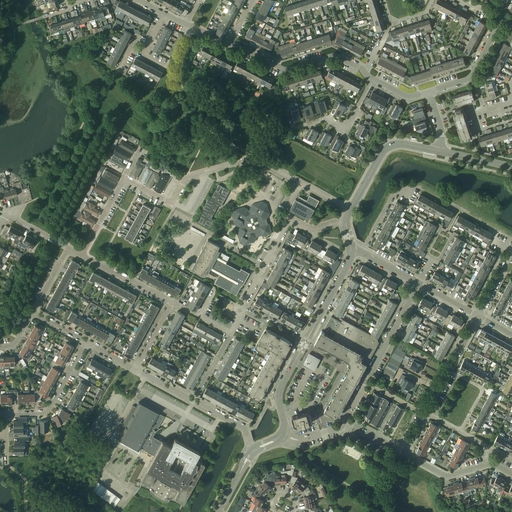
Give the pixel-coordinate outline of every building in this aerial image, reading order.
[(59,5),(57,0),(49,2),(51,7),(49,8),(49,11),(49,12),(58,10),(57,6),(59,5)] [(116,0),(112,7),(116,9),(114,11),(119,14),(121,10),(125,3),(120,1),(119,2),(116,0)] [(169,0),(166,6),(171,8),(175,1),(175,0),(169,0)] [(343,0),(337,0),(338,3),(339,6),(340,9),(345,8),(344,4),(344,1),(343,0)] [(439,9),(443,2),(438,0),(437,0),(434,7),(439,9)] [(180,3),(175,1),(171,8),(176,11),(180,3)] [(227,4),(226,6),(237,12),(239,7),(239,6),(234,4),(232,2),(229,1),(228,4),(227,4)] [(264,1),(261,6),(269,10),(271,11),(274,6),(271,5),(264,1)] [(439,9),(444,12),(448,5),(443,2),(439,9)] [(121,10),(125,13),(129,6),(125,3),(121,10)] [(185,6),(180,3),(176,11),(181,13),(185,6)] [(186,3),(185,6),(181,13),(186,16),(191,6),(186,3)] [(108,5),(102,7),(105,15),(106,18),(111,17),(110,13),(111,13),(110,8),(109,8),(108,5)] [(287,15),(293,13),(291,5),(285,7),(287,15)] [(444,12),(449,15),(453,7),(448,5),(444,12)] [(134,8),(129,6),(125,13),(130,15),(134,8)] [(225,8),(224,11),(227,13),(234,17),(237,12),(226,6),(225,8)] [(266,15),(269,10),(261,6),(259,11),(266,15)] [(458,10),(453,7),(449,15),(454,17),(458,10)] [(134,18),(138,11),(134,8),(130,15),(129,17),(133,20),(134,18)] [(95,21),(95,20),(92,10),(87,12),(90,20),(90,22),(95,21)] [(454,17),(459,20),(463,13),(458,10),(454,17)] [(138,22),(139,20),(143,13),(138,11),(134,18),(133,20),(138,22)] [(266,15),(259,11),(256,16),(267,22),(269,17),(266,15)] [(147,15),(143,13),(139,20),(144,22),(147,15)] [(222,14),(221,16),(231,22),(234,17),(227,13),(225,16),(222,14)] [(463,13),(459,20),(464,23),(468,15),(463,13)] [(82,15),(77,17),(80,25),(85,23),(85,22),(84,22),(82,15)] [(152,18),(147,15),(144,22),(148,25),(152,18)] [(231,22),(221,16),(220,18),(223,20),(221,23),(229,27),(231,22)] [(70,31),(69,28),(67,20),(62,21),(64,30),(65,32),(70,31)] [(429,20),(423,21),(426,29),(427,32),(432,31),(431,28),(432,27),(429,20)] [(213,25),(216,26),(226,32),(229,27),(221,23),(218,21),(217,24),(214,23),(213,25)] [(423,21),(418,23),(420,31),(421,31),(422,34),(426,32),(426,29),(423,21)] [(477,26),(484,30),(487,25),(479,21),(477,26)] [(56,23),(51,25),(49,26),(51,33),(54,32),(54,33),(59,31),(56,23)] [(383,23),(375,25),(377,31),(381,30),(382,31),(385,30),(385,28),(383,23)] [(415,33),(420,31),(418,23),(412,25),(415,33)] [(412,25),(407,27),(410,34),(411,38),(416,37),(415,33),(412,25)] [(226,32),(216,26),(215,28),(217,30),(216,33),(223,37),(226,32)] [(481,35),(484,30),(477,26),(474,31),(481,35)] [(165,27),(162,31),(169,35),(172,30),(165,27)] [(245,37),(250,40),(255,30),(250,28),(245,37)] [(124,30),(122,34),(129,38),(132,34),(124,30)] [(250,40),(255,43),(260,33),(255,30),(250,40)] [(339,30),(333,40),(336,41),(334,43),(340,46),(345,36),(346,33),(339,30)] [(388,37),(387,39),(387,40),(393,38),(393,40),(394,42),(399,40),(399,38),(396,30),(390,32),(388,32),(389,35),(388,37)] [(162,31),(160,36),(167,40),(169,35),(162,31)] [(471,36),(479,40),(481,35),(474,31),(471,36)] [(255,43),(260,46),(265,36),(260,33),(255,43)] [(127,43),(129,38),(122,34),(120,39),(127,43)] [(329,34),(323,36),(326,43),(332,42),(329,34)] [(160,36),(158,40),(165,44),(167,40),(160,36)] [(265,48),(270,38),(265,36),(260,46),(265,48)] [(345,36),(340,46),(345,48),(350,39),(345,36)] [(471,36),(469,41),(476,45),(479,40),(471,36)] [(278,43),(270,38),(265,48),(271,51),(273,47),(275,48),(278,43)] [(124,47),(127,43),(120,39),(117,44),(124,47)] [(350,51),(355,41),(350,39),(345,48),(350,51)] [(158,40),(155,45),(162,49),(165,44),(158,40)] [(293,54),(299,52),(296,44),(295,41),(290,43),(293,54)] [(360,44),(355,41),(350,51),(355,54),(360,44)] [(473,50),(476,45),(469,41),(466,46),(473,50)] [(506,44),(507,44),(504,42),(502,48),(509,52),(511,53),(511,51),(511,46),(511,47),(511,46),(506,44)] [(275,48),(272,55),(278,59),(282,57),(288,55),(284,45),(279,46),(279,43),(278,43),(275,48)] [(290,43),(284,45),(288,55),(293,54),(290,43)] [(122,52),(124,47),(117,44),(115,48),(122,52)] [(365,47),(360,44),(355,54),(360,57),(365,47)] [(162,49),(155,45),(153,50),(160,53),(162,49)] [(204,59),(209,49),(204,46),(200,53),(203,55),(202,58),(204,59)] [(473,50),(466,46),(463,52),(465,53),(464,55),(467,57),(468,54),(471,55),(473,50)] [(120,57),(122,52),(115,48),(112,53),(120,57)] [(502,48),(499,53),(506,57),(509,52),(502,48)] [(209,49),(204,59),(206,60),(207,57),(210,59),(214,51),(209,49)] [(212,63),(214,64),(219,54),(214,51),(210,59),(213,60),(212,63)] [(117,61),(120,57),(112,53),(110,57),(117,61)] [(499,53),(496,58),(504,62),(506,57),(499,53)] [(219,54),(214,64),(216,65),(217,62),(220,64),(224,57),(219,54)] [(381,68),(387,58),(381,55),(376,65),(381,68)] [(457,59),(460,67),(465,65),(464,60),(465,59),(467,57),(464,55),(463,57),(457,59)] [(115,66),(117,61),(110,57),(108,62),(115,66)] [(222,68),(224,69),(229,59),(224,57),(220,64),(223,65),(222,68)] [(132,65),(131,68),(135,70),(136,68),(140,61),(136,58),(132,65)] [(381,68),(387,70),(392,60),(387,58),(381,68)] [(496,58),(494,63),(501,67),(504,62),(496,58)] [(234,62),(229,59),(224,69),(226,70),(227,68),(231,69),(234,62)] [(397,63),(392,60),(387,70),(392,73),(397,63)] [(140,61),(136,68),(141,70),(145,63),(140,61)] [(240,71),(243,64),(238,61),(234,69),(238,70),(236,73),(238,74),(240,71)] [(149,65),(145,63),(141,70),(146,73),(149,65)] [(402,66),(397,63),(392,73),(397,76),(402,66)] [(498,72),(501,67),(494,63),(491,68),(498,72)] [(240,71),(238,74),(240,75),(242,72),(245,74),(248,67),(243,64),(240,71)] [(154,68),(149,65),(146,73),(150,75),(154,68)] [(407,76),(404,74),(407,68),(402,66),(397,76),(402,78),(403,77),(405,78),(407,76)] [(438,73),(435,66),(430,67),(431,70),(432,75),(433,75),(438,73)] [(248,67),(245,74),(248,76),(246,78),(248,79),(253,69),(248,67)] [(155,77),(159,70),(154,68),(150,75),(149,77),(154,80),(155,77)] [(331,68),(329,71),(327,76),(332,78),(336,71),(331,68)] [(492,79),(493,76),(496,77),(498,72),(491,68),(488,73),(487,76),(489,78),(489,77),(492,79)] [(253,69),(248,79),(250,80),(252,78),(255,79),(259,72),(253,69)] [(163,73),(159,70),(155,77),(159,80),(163,73)] [(321,70),(315,72),(318,83),(320,82),(319,79),(323,78),(321,70)] [(425,71),(428,79),(433,77),(433,75),(432,75),(431,70),(425,71)] [(332,78),(331,81),(334,83),(336,84),(341,74),(336,71),(332,78)] [(425,71),(420,73),(422,81),(428,79),(425,71)] [(264,75),(259,72),(255,79),(258,81),(256,84),(258,85),(264,75)] [(315,72),(309,74),(312,82),(315,81),(316,84),(318,83),(315,72)] [(309,74),(304,75),(307,86),(313,85),(312,82),(309,74)] [(341,86),(342,84),(346,76),(341,74),(336,84),(341,86)] [(269,77),(264,75),(258,85),(260,86),(262,83),(265,85),(269,77)] [(304,75),(298,77),(301,85),(304,84),(305,87),(307,86),(304,75)] [(417,83),(414,75),(409,76),(407,76),(405,78),(408,80),(409,79),(411,84),(417,83)] [(351,79),(346,76),(342,84),(345,85),(344,88),(346,89),(351,79)] [(488,81),(483,83),(485,89),(493,86),(496,85),(494,80),(496,77),(493,76),(492,79),(489,77),(489,78),(488,80),(488,81)] [(274,80),(269,77),(265,85),(270,87),(272,88),(274,85),(272,84),(274,80)] [(288,81),(290,88),(293,87),(294,90),(296,90),(293,79),(288,81)] [(356,82),(351,79),(346,89),(348,90),(349,87),(352,89),(356,82)] [(290,88),(288,81),(282,82),(283,86),(281,87),(282,90),(284,90),(290,88)] [(361,84),(356,82),(352,89),(358,92),(358,91),(361,93),(364,87),(361,85),(361,84)] [(471,90),(457,95),(452,96),(455,106),(474,100),(471,90)] [(373,104),(378,95),(373,92),(369,98),(367,97),(364,103),(366,104),(368,101),(373,104)] [(494,92),(487,94),(488,100),(496,97),(494,92)] [(378,95),(373,104),(377,107),(382,97),(378,95)] [(381,112),(384,114),(387,108),(384,106),(387,100),(382,97),(377,107),(382,109),(381,112)] [(318,101),(314,102),(317,111),(320,110),(321,112),(328,110),(324,100),(318,102),(318,101)] [(337,100),(333,108),(336,110),(334,112),(341,116),(346,106),(340,103),(340,102),(337,100)] [(304,105),(300,106),(303,115),(306,114),(307,117),(314,115),(311,105),(304,107),(304,105)] [(392,106),(388,114),(391,115),(392,114),(398,117),(403,108),(396,105),(395,107),(392,106)] [(471,138),(464,115),(461,107),(452,110),(453,111),(455,110),(456,112),(453,113),(461,141),(471,138)] [(412,121),(421,119),(420,116),(425,114),(423,108),(412,111),(414,117),(411,118),(412,121)] [(291,109),(288,110),(290,119),(293,118),(294,121),(301,119),(298,109),(291,111),(291,109)] [(426,128),(427,127),(425,121),(422,122),(421,119),(412,121),(413,125),(415,124),(417,131),(417,130),(418,132),(426,134),(427,134),(427,133),(426,128)] [(359,137),(360,136),(361,136),(361,135),(367,139),(368,135),(366,134),(368,129),(375,133),(377,128),(373,126),(373,127),(370,125),(371,123),(366,120),(363,124),(360,122),(357,126),(359,127),(355,135),(359,137)] [(308,130),(304,138),(307,139),(308,138),(314,141),(319,132),(312,129),(311,131),(308,130)] [(321,133),(317,141),(320,143),(321,142),(327,145),(332,136),(326,132),(324,135),(321,133)] [(487,144),(484,136),(479,138),(481,146),(487,144)] [(333,139),(329,147),(332,149),(333,148),(339,151),(343,142),(337,138),(336,141),(333,139)] [(121,140),(118,145),(133,153),(135,148),(121,140)] [(365,147),(358,143),(356,147),(356,146),(355,148),(349,146),(345,154),(351,157),(352,155),(356,157),(361,149),(364,151),(365,147)] [(115,148),(113,152),(127,159),(129,155),(115,148)] [(107,154),(105,158),(108,160),(110,155),(112,156),(113,153),(109,151),(107,154)] [(113,155),(110,160),(113,162),(124,168),(126,165),(121,162),(122,160),(113,155)] [(108,162),(105,166),(115,171),(117,167),(108,162)] [(135,180),(142,168),(134,164),(128,176),(135,180)] [(156,167),(154,170),(159,173),(160,170),(163,171),(165,169),(157,164),(156,167)] [(153,172),(146,168),(138,181),(145,185),(153,172)] [(108,171),(104,177),(115,183),(119,177),(108,171)] [(153,174),(147,187),(152,189),(159,177),(153,174)] [(160,193),(168,178),(161,175),(153,190),(160,193)] [(100,176),(97,183),(111,191),(115,184),(100,176)] [(170,178),(161,194),(169,198),(178,183),(170,178)] [(9,188),(12,197),(17,195),(16,190),(22,189),(20,181),(14,183),(14,186),(9,188)] [(96,185),(94,189),(108,196),(110,192),(96,185)] [(218,205),(221,207),(230,190),(219,185),(210,201),(207,199),(196,221),(210,228),(214,220),(211,219),(218,205)] [(0,189),(1,194),(4,193),(6,199),(12,197),(9,188),(3,189),(2,187),(0,187),(0,189)] [(85,198),(81,205),(84,207),(89,196),(86,194),(85,198)] [(420,207),(421,205),(425,197),(420,194),(418,199),(416,198),(413,204),(419,207),(420,207)] [(290,210),(305,218),(308,220),(319,201),(309,195),(306,200),(299,196),(297,200),(296,199),(290,210)] [(424,209),(430,200),(425,197),(421,205),(420,207),(424,209)] [(429,212),(434,202),(430,200),(424,209),(429,212)] [(233,210),(231,214),(235,224),(238,227),(240,226),(241,228),(239,228),(237,232),(240,243),(244,245),(254,242),(257,238),(256,236),(262,234),(262,236),(271,234),(271,233),(272,232),(269,224),(267,224),(265,219),(267,218),(270,214),(266,203),(263,201),(252,204),(250,208),(250,210),(249,211),(248,209),(244,207),(233,210)] [(84,208),(98,216),(101,211),(94,207),(95,205),(89,202),(88,204),(86,203),(84,208)] [(397,202),(394,206),(402,211),(404,206),(397,202)] [(434,214),(435,212),(439,205),(434,202),(429,212),(434,214)] [(140,209),(148,213),(151,208),(143,204),(142,207),(138,205),(136,207),(140,209)] [(444,207),(439,205),(435,212),(440,215),(444,207)] [(394,206),(392,211),(399,215),(402,211),(394,206)] [(156,217),(161,209),(157,207),(152,215),(156,217)] [(440,215),(444,217),(449,210),(444,207),(440,215)] [(146,218),(148,213),(140,209),(139,212),(135,209),(134,212),(138,214),(146,218)] [(449,210),(444,217),(449,220),(454,213),(449,210)] [(389,216),(397,220),(399,221),(402,217),(399,215),(392,211),(389,216)] [(82,213),(80,215),(78,218),(93,226),(96,220),(88,216),(90,214),(86,212),(84,214),(82,213)] [(143,223),(146,218),(138,214),(136,216),(132,214),(131,216),(135,219),(135,218),(143,223)] [(458,228),(460,226),(464,218),(459,215),(453,225),(458,228)] [(389,216),(386,221),(394,225),(397,220),(389,216)] [(140,228),(143,223),(135,218),(135,219),(134,221),(130,219),(129,221),(133,224),(133,223),(140,228)] [(460,226),(464,228),(468,221),(464,218),(460,226)] [(386,221),(384,226),(394,231),(397,226),(394,225),(386,221)] [(426,221),(424,226),(434,231),(436,226),(426,221)] [(469,231),(473,223),(468,221),(464,228),(469,231)] [(138,232),(140,228),(133,223),(133,224),(131,226),(127,224),(126,226),(130,228),(138,232)] [(473,233),(474,233),(478,226),(473,223),(469,231),(469,233),(471,234),(472,233),(473,233)] [(11,237),(16,228),(10,226),(7,231),(4,229),(0,234),(7,238),(8,235),(11,237)] [(394,231),(384,226),(381,230),(391,236),(394,231)] [(421,230),(431,236),(434,231),(424,226),(421,230)] [(479,236),(483,229),(478,226),(474,233),(473,236),(477,238),(479,236)] [(204,236),(205,234),(192,227),(191,229),(204,236)] [(16,228),(11,237),(15,239),(13,242),(17,244),(21,238),(18,237),(21,231),(16,228)] [(135,237),(138,232),(130,228),(129,231),(125,229),(123,231),(127,233),(135,237)] [(479,236),(483,239),(487,231),(483,229),(479,236)] [(381,230),(379,235),(389,241),(391,236),(381,230)] [(418,235),(419,235),(429,241),(431,236),(421,230),(418,235)] [(487,231),(483,239),(482,241),(489,245),(492,239),(490,238),(492,234),(487,231)] [(296,245),(297,243),(302,235),(297,232),(294,237),(289,234),(285,241),(291,244),(291,243),(296,245)] [(122,233),(121,236),(126,238),(130,241),(129,242),(134,245),(135,243),(138,238),(135,237),(127,233),(126,235),(122,233)] [(26,234),(23,240),(21,238),(17,244),(25,248),(27,245),(31,237),(26,234)] [(233,243),(234,240),(224,235),(222,237),(233,243)] [(302,235),(297,243),(302,245),(307,238),(302,235)] [(389,241),(379,235),(376,240),(383,244),(386,245),(389,241)] [(416,240),(418,241),(426,245),(429,241),(419,235),(416,240)] [(37,240),(31,237),(27,245),(32,248),(31,251),(33,252),(36,247),(34,245),(37,240)] [(461,246),(464,241),(457,237),(454,242),(461,246)] [(249,273),(241,269),(242,268),(240,271),(226,264),(229,257),(218,250),(220,246),(208,240),(192,269),(201,275),(203,271),(216,277),(216,276),(218,277),(214,284),(215,284),(215,283),(229,290),(229,292),(229,291),(236,294),(236,296),(241,286),(242,286),(250,272),(249,273)] [(313,251),(317,243),(312,240),(308,248),(313,251)] [(381,249),(383,244),(376,240),(373,245),(374,245),(372,247),(376,250),(378,247),(381,249)] [(418,241),(416,246),(423,250),(426,245),(418,241)] [(464,248),(461,246),(454,242),(451,247),(459,251),(461,252),(464,248)] [(322,246),(317,243),(313,251),(318,254),(322,246)] [(0,253),(2,255),(1,258),(6,261),(8,258),(10,253),(0,246),(0,253)] [(456,256),(459,251),(451,247),(449,252),(456,256)] [(285,248),(282,253),(290,258),(293,259),(294,259),(296,256),(296,255),(295,254),(285,248)] [(328,259),(332,252),(327,249),(323,257),(328,259)] [(495,255),(496,252),(490,249),(488,252),(486,251),(484,256),(486,257),(493,261),(496,256),(495,255)] [(396,254),(395,256),(397,258),(396,260),(401,263),(405,255),(406,253),(401,250),(398,256),(396,254)] [(337,254),(332,252),(328,259),(333,262),(330,266),(331,269),(335,271),(340,262),(337,260),(338,257),(336,256),(337,254)] [(449,252),(446,256),(454,260),(456,262),(459,257),(456,256),(449,252)] [(287,262),(290,258),(282,253),(279,258),(287,262)] [(409,258),(405,255),(401,263),(405,265),(409,258)] [(446,256),(443,261),(451,265),(454,260),(446,256)] [(493,261),(486,257),(483,262),(491,266),(493,261)] [(290,263),(287,262),(279,258),(277,263),(285,267),(287,268),(290,263)] [(405,265),(410,268),(414,260),(409,258),(405,265)] [(72,259),(69,264),(77,269),(79,264),(72,259)] [(419,269),(420,268),(417,266),(419,263),(414,260),(410,268),(415,271),(416,268),(419,269)] [(483,262),(481,266),(488,270),(491,266),(483,262)] [(285,267),(277,263),(274,267),(282,272),(285,267)] [(66,269),(74,273),(77,269),(69,264),(66,269)] [(358,273),(363,276),(368,268),(363,265),(361,268),(357,266),(354,272),(355,272),(354,274),(357,276),(358,273)] [(481,266),(478,271),(486,275),(488,270),(481,266)] [(280,276),(282,272),(274,267),(272,272),(280,276)] [(144,278),(148,270),(143,268),(139,275),(144,278)] [(372,270),(368,268),(363,276),(368,278),(372,270)] [(66,269),(64,274),(72,278),(74,273),(66,269)] [(322,269),(320,274),(328,278),(330,273),(322,269)] [(144,278),(148,281),(153,273),(148,270),(144,278)] [(154,270),(153,273),(148,281),(153,283),(157,276),(159,273),(154,270)] [(368,278),(373,281),(377,273),(372,270),(368,278)] [(478,271),(476,276),(483,280),(486,275),(478,271)] [(89,279),(94,282),(98,274),(93,272),(89,279)] [(280,276),(272,272),(269,277),(277,281),(280,276)] [(433,275),(432,274),(431,274),(430,276),(432,277),(431,279),(436,282),(440,274),(435,272),(433,275)] [(376,286),(379,288),(382,281),(380,280),(382,275),(377,273),(373,281),(372,282),(377,285),(376,286)] [(61,279),(69,283),(72,278),(64,274),(61,279)] [(103,277),(98,274),(94,282),(98,285),(103,277)] [(320,274),(317,278),(325,283),(328,278),(320,274)] [(445,277),(440,274),(436,282),(440,284),(445,277)] [(162,278),(157,276),(153,283),(158,286),(162,278)] [(476,276),(473,281),(481,285),(483,280),(476,276)] [(107,279),(103,277),(98,285),(103,287),(107,279)] [(269,277),(266,282),(274,286),(277,281),(269,277)] [(449,280),(445,277),(440,284),(445,287),(449,280)] [(158,286),(163,289),(167,281),(162,278),(158,286)] [(317,278),(314,283),(322,288),(325,283),(317,278)] [(382,281),(379,288),(382,289),(383,286),(388,289),(392,281),(387,278),(385,283),(382,281)] [(61,279),(59,283),(66,288),(69,283),(61,279)] [(103,287),(108,290),(112,282),(107,279),(103,287)] [(361,286),(362,284),(352,279),(349,284),(356,288),(358,285),(361,286)] [(451,287),(453,285),(454,282),(449,280),(445,287),(450,290),(451,287)] [(163,289),(168,291),(172,284),(167,281),(163,289)] [(196,286),(199,288),(207,292),(209,287),(199,281),(196,286)] [(322,288),(314,283),(310,281),(308,286),(309,286),(312,288),(320,292),(322,288)] [(397,284),(392,281),(388,289),(393,292),(397,284)] [(473,281),(471,286),(478,290),(481,285),(473,281)] [(117,285),(112,282),(108,290),(113,292),(117,285)] [(56,288),(64,292),(66,288),(59,283),(56,288)] [(168,291),(172,294),(176,286),(172,284),(168,291)] [(355,291),(356,288),(349,284),(346,289),(356,294),(357,293),(355,291)] [(465,289),(468,290),(476,294),(478,290),(471,286),(468,284),(465,289)] [(113,292),(118,295),(122,287),(117,285),(113,292)] [(176,286),(172,294),(177,297),(181,289),(176,286)] [(126,290),(122,287),(118,295),(122,298),(126,290)] [(56,288),(53,293),(61,297),(64,292),(56,288)] [(199,288),(196,292),(204,297),(207,292),(199,288)] [(312,288),(309,293),(317,297),(320,292),(312,288)] [(346,289),(344,293),(351,297),(353,294),(356,296),(358,297),(359,296),(356,294),(346,289)] [(511,292),(505,289),(503,293),(511,298),(511,292)] [(131,293),(126,290),(122,298),(127,300),(131,293)] [(473,299),(476,294),(468,290),(465,296),(467,298),(465,301),(468,303),(471,298),(473,299)] [(202,301),(204,297),(196,292),(193,291),(191,296),(194,297),(202,301)] [(51,298),(59,302),(61,297),(53,293),(51,298)] [(136,295),(131,293),(127,300),(132,303),(136,295)] [(317,297),(309,293),(307,297),(315,302),(317,297)] [(349,301),(351,297),(344,293),(341,298),(351,304),(352,302),(349,301)] [(511,298),(503,293),(501,298),(511,304),(511,302),(511,301),(511,298)] [(301,301),(304,302),(312,307),(315,302),(307,297),(304,296),(301,301)] [(194,297),(191,302),(199,306),(202,301),(194,297)] [(254,305),(259,308),(263,300),(258,297),(254,305)] [(51,298),(48,302),(56,307),(59,302),(51,298)] [(350,305),(351,304),(341,298),(339,303),(346,307),(348,304),(350,305)] [(418,306),(423,308),(428,300),(423,298),(420,303),(418,305),(418,306)] [(511,304),(501,298),(498,302),(506,307),(507,304),(510,305),(511,304)] [(394,309),(397,304),(389,299),(387,304),(394,309)] [(196,311),(199,306),(191,302),(189,300),(186,305),(196,311)] [(268,302),(263,300),(259,308),(263,310),(268,302)] [(433,303),(428,300),(423,308),(422,311),(427,314),(428,312),(433,303)] [(56,307),(48,302),(45,307),(53,312),(56,307)] [(272,305),(268,302),(263,310),(268,313),(272,305)] [(498,302),(496,307),(506,312),(507,311),(504,309),(506,307),(498,302)] [(148,308),(156,312),(159,307),(151,303),(148,308)] [(346,307),(339,303),(336,308),(346,313),(347,311),(344,310),(346,307)] [(391,313),(394,309),(387,304),(384,309),(391,313)] [(273,316),(277,308),(272,305),(268,313),(273,316)] [(434,314),(439,317),(443,309),(438,306),(434,314)] [(505,314),(506,312),(496,307),(493,311),(501,316),(502,313),(505,314)] [(148,308),(146,313),(154,317),(156,312),(148,308)] [(282,310),(277,308),(273,316),(278,318),(282,310)] [(336,308),(333,313),(341,317),(343,313),(345,315),(346,313),(336,308)] [(384,309),(381,314),(389,318),(391,313),(384,309)] [(442,322),(445,324),(448,317),(445,316),(448,311),(443,309),(439,317),(443,319),(442,322)] [(67,319),(72,321),(77,314),(72,311),(67,319)] [(177,311),(175,316),(185,321),(186,320),(183,318),(185,315),(177,311)] [(285,322),(289,314),(290,312),(288,311),(287,313),(284,311),(280,319),(285,322)] [(290,312),(289,314),(285,322),(289,325),(294,317),(291,315),(292,313),(290,312)] [(146,313),(143,317),(151,322),(154,317),(146,313)] [(415,313),(412,318),(419,322),(422,317),(415,313)] [(72,321),(77,324),(81,316),(77,314),(72,321)] [(295,314),(294,317),(289,325),(294,327),(299,319),(300,317),(295,314)] [(386,323),(389,318),(381,314),(379,319),(386,323)] [(451,319),(448,317),(445,324),(447,325),(449,322),(454,325),(458,317),(453,314),(451,319)] [(77,324),(82,326),(86,319),(81,316),(77,324)] [(184,323),(185,321),(175,316),(172,321),(180,325),(181,322),(184,323)] [(328,418),(332,416),(340,414),(359,379),(379,342),(378,342),(378,339),(378,338),(340,317),(339,320),(331,316),(323,331),(322,330),(314,344),(318,346),(319,344),(351,362),(351,365),(349,369),(350,370),(348,373),(347,375),(346,375),(328,407),(326,406),(324,410),(326,411),(325,414),(324,414),(324,416),(325,417),(326,418),(328,418)] [(143,317),(141,322),(148,326),(151,322),(143,317)] [(456,332),(459,333),(463,326),(461,324),(463,320),(458,317),(454,325),(458,327),(456,332)] [(417,327),(419,322),(412,318),(409,323),(417,327)] [(91,321),(86,319),(82,326),(86,329),(91,321)] [(301,330),(302,330),(306,323),(299,319),(294,327),(300,331),(301,330)] [(379,319),(376,323),(384,327),(386,323),(379,319)] [(96,324),(91,321),(86,329),(91,332),(96,324)] [(170,325),(180,331),(181,329),(178,328),(180,325),(172,321),(170,325)] [(141,322),(138,327),(146,331),(148,326),(141,322)] [(198,334),(203,325),(198,322),(193,332),(198,334)] [(381,332),(384,327),(376,323),(374,328),(381,332)] [(409,323),(407,328),(414,332),(417,327),(409,323)] [(35,325),(32,330),(40,334),(42,335),(46,328),(40,324),(38,327),(35,325)] [(91,332),(96,334),(100,327),(96,324),(91,332)] [(170,325),(167,330),(174,334),(176,331),(181,334),(182,332),(180,331),(170,325)] [(198,334),(202,337),(208,327),(203,325),(198,334)] [(96,334),(101,337),(105,329),(100,327),(96,334)] [(138,327),(135,332),(143,336),(146,331),(138,327)] [(212,330),(208,327),(202,337),(207,340),(212,330)] [(374,328),(371,333),(378,337),(381,332),(374,328)] [(411,337),(414,332),(407,328),(404,333),(411,337)] [(110,332),(105,329),(101,337),(106,339),(110,332)] [(272,342),(276,335),(277,334),(268,329),(267,331),(264,330),(261,336),(272,342)] [(480,342),(486,331),(481,329),(477,337),(480,338),(478,341),(480,342)] [(37,339),(40,334),(32,330),(29,334),(37,339)] [(164,335),(174,340),(175,339),(173,337),(174,334),(167,330),(164,335)] [(207,340),(212,342),(217,333),(212,330),(207,340)] [(447,331),(445,336),(452,340),(455,335),(447,331)] [(486,342),(490,334),(486,331),(480,342),(482,343),(483,340),(486,342)] [(115,334),(110,332),(106,339),(111,342),(115,334)] [(135,332),(133,336),(140,341),(143,336),(135,332)] [(222,335),(217,333),(212,342),(217,345),(222,335)] [(404,333),(401,338),(409,342),(411,337),(404,333)] [(29,334),(27,339),(35,344),(37,345),(40,340),(37,339),(29,334)] [(249,394),(261,400),(291,344),(289,343),(290,341),(277,334),(276,335),(272,342),(261,336),(255,347),(270,355),(249,394)] [(489,347),(494,336),(490,334),(486,342),(489,343),(487,346),(489,347)] [(174,342),(174,340),(164,335),(162,340),(169,344),(171,340),(174,342)] [(133,336),(130,341),(138,345),(140,341),(133,336)] [(445,336),(442,341),(450,345),(452,340),(445,336)] [(492,345),(495,346),(499,339),(494,336),(489,347),(491,348),(492,345)] [(63,341),(66,342),(63,347),(71,351),(74,346),(70,344),(71,341),(65,338),(63,341)] [(235,338),(233,343),(242,348),(245,343),(235,338)] [(27,339),(24,344),(32,348),(35,350),(37,345),(35,344),(27,339)] [(496,351),(498,352),(503,341),(499,339),(495,346),(498,348),(496,351)] [(167,347),(169,344),(162,340),(159,345),(169,350),(170,348),(167,347)] [(130,341),(128,346),(135,350),(138,345),(130,341)] [(442,341),(440,346),(447,350),(450,345),(442,341)] [(508,344),(503,341),(498,352),(499,352),(501,350),(504,351),(508,344)] [(233,343),(230,347),(240,353),(242,348),(233,343)] [(29,353),(32,348),(24,344),(22,349),(29,353)] [(133,355),(135,350),(128,346),(125,351),(133,355)] [(447,350),(440,346),(437,351),(444,355),(447,350)] [(63,347),(60,351),(68,356),(71,351),(63,347)] [(237,357),(240,353),(230,347),(227,352),(237,357)] [(396,348),(391,357),(401,362),(406,353),(396,348)] [(32,355),(29,353),(22,349),(19,354),(26,358),(26,359),(29,361),(32,355)] [(56,355),(58,356),(66,360),(68,356),(60,351),(58,350),(56,355)] [(201,351),(199,355),(208,361),(211,356),(201,351)] [(437,351),(434,356),(442,360),(444,355),(437,351)] [(227,352),(225,357),(234,362),(237,357),(227,352)] [(314,369),(319,359),(309,354),(304,364),(314,369)] [(206,365),(208,361),(199,355),(196,360),(206,365)] [(58,366),(59,363),(63,365),(66,360),(58,356),(55,361),(53,360),(51,362),(58,366)] [(411,364),(414,366),(413,369),(419,372),(419,371),(420,372),(422,368),(421,367),(422,365),(419,363),(421,361),(411,356),(408,362),(411,364)] [(225,357),(222,362),(232,367),(234,362),(225,357)] [(93,369),(97,361),(92,358),(91,361),(88,359),(85,364),(88,366),(93,369)] [(153,368),(157,360),(152,358),(148,365),(153,368)] [(153,368),(158,370),(162,363),(157,360),(153,368)] [(196,360),(193,365),(203,370),(206,365),(196,360)] [(460,367),(464,370),(469,362),(464,360),(460,367)] [(96,373),(101,364),(97,361),(93,369),(92,371),(96,373)] [(56,369),(58,366),(51,362),(50,365),(52,366),(49,371),(57,376),(60,371),(56,369)] [(222,362),(220,366),(229,372),(232,367),(222,362)] [(464,370),(469,372),(473,365),(469,362),(464,370)] [(158,370),(162,373),(166,365),(162,363),(158,370)] [(101,376),(106,366),(101,364),(96,373),(101,376)] [(162,373),(167,376),(171,368),(166,365),(162,373)] [(200,375),(203,370),(193,365),(191,370),(200,375)] [(469,372),(473,375),(478,367),(473,365),(469,372)] [(473,375),(478,377),(482,370),(483,368),(479,365),(478,367),(473,375)] [(106,379),(107,376),(110,378),(113,372),(110,371),(111,369),(106,366),(101,376),(106,379)] [(220,366),(217,371),(227,376),(229,372),(220,366)] [(387,366),(382,375),(391,380),(396,371),(387,366)] [(171,368),(167,376),(172,378),(176,371),(171,368)] [(191,370),(188,374),(198,380),(200,375),(191,370)] [(478,377),(482,380),(487,372),(482,370),(478,377)] [(49,371),(47,376),(55,380),(57,376),(49,371)] [(227,376),(217,371),(214,376),(224,381),(227,376)] [(491,375),(487,372),(482,380),(487,382),(491,375)] [(195,384),(198,380),(188,374),(186,379),(195,384)] [(47,376),(44,381),(52,385),(55,380),(47,376)] [(405,384),(403,386),(409,389),(411,389),(413,385),(412,384),(413,382),(410,381),(411,379),(405,376),(402,382),(405,384)] [(88,385),(89,382),(84,379),(82,382),(80,381),(78,386),(85,390),(88,385)] [(195,384),(186,379),(183,384),(192,389),(195,384)] [(39,384),(42,386),(50,390),(52,385),(44,381),(42,380),(39,384)] [(506,383),(504,386),(511,390),(511,389),(511,384),(504,380),(503,381),(506,383)] [(37,389),(36,391),(40,398),(43,393),(47,395),(50,390),(42,386),(39,390),(37,389)] [(75,390),(82,394),(85,390),(78,386),(75,390)] [(511,390),(504,386),(503,389),(500,387),(499,389),(509,394),(511,390)] [(208,398),(212,390),(207,388),(203,395),(208,398)] [(73,395),(80,399),(82,394),(75,390),(73,395)] [(217,393),(212,390),(208,398),(212,400),(217,393)] [(12,406),(12,399),(15,399),(15,391),(11,391),(11,394),(6,394),(6,403),(8,403),(8,406),(12,406)] [(23,394),(18,394),(18,391),(15,391),(15,399),(18,399),(18,403),(23,403),(23,394)] [(34,391),(34,393),(29,393),(29,402),(35,402),(34,398),(40,398),(36,391),(34,391)] [(370,405),(364,415),(363,414),(363,415),(370,418),(368,422),(379,428),(379,427),(378,427),(390,406),(391,407),(391,406),(387,404),(389,401),(373,392),(374,393),(370,400),(369,399),(369,400),(372,401),(370,404),(369,404),(370,405)] [(491,392),(489,396),(499,402),(500,400),(497,399),(499,396),(491,392)] [(212,400),(217,403),(221,395),(217,393),(212,400)] [(70,400),(77,404),(80,405),(83,401),(80,399),(73,395),(70,400)] [(217,403),(222,405),(226,398),(221,395),(217,403)] [(489,396),(486,401),(494,405),(495,402),(498,404),(499,402),(489,396)] [(222,405),(227,408),(231,401),(226,398),(222,405)] [(75,409),(77,404),(70,400),(67,405),(69,406),(68,409),(73,411),(74,409),(75,409)] [(227,408),(232,411),(236,403),(231,401),(227,408)] [(486,401),(484,405),(494,411),(495,409),(492,408),(494,405),(486,401)] [(155,438),(152,436),(153,435),(153,434),(154,434),(154,433),(154,432),(155,431),(156,431),(157,430),(157,429),(158,428),(159,428),(160,427),(161,427),(161,426),(160,427),(159,427),(158,428),(164,416),(163,416),(159,413),(139,402),(136,407),(133,405),(117,433),(120,434),(118,439),(119,440),(139,450),(144,453),(145,450),(149,443),(151,445),(155,438)] [(236,413),(240,406),(236,403),(232,411),(236,413)] [(397,406),(388,423),(387,422),(387,423),(395,428),(395,427),(394,427),(404,409),(405,410),(397,405),(397,406)] [(484,405),(481,410),(489,414),(491,411),(493,413),(494,411),(484,405)] [(240,406),(236,413),(241,416),(245,408),(240,406)] [(241,416),(246,418),(250,411),(245,408),(241,416)] [(69,413),(61,409),(58,414),(57,416),(57,415),(52,418),(56,426),(60,424),(65,419),(65,420),(69,413)] [(481,410),(479,414),(489,420),(490,418),(488,417),(489,414),(481,410)] [(250,411),(246,418),(251,421),(255,414),(250,411)] [(310,411),(297,415),(292,417),(294,424),(298,427),(302,426),(303,426),(306,425),(306,424),(310,423),(312,419),(312,418),(310,411)] [(479,414),(476,419),(484,423),(486,420),(488,422),(489,420),(479,414)] [(13,421),(13,427),(23,427),(23,424),(27,424),(27,417),(20,417),(20,421),(13,421)] [(476,419),(474,423),(484,429),(485,427),(483,426),(484,423),(476,419)] [(39,425),(36,425),(36,434),(40,434),(40,432),(48,431),(48,420),(39,421),(39,425)] [(430,426),(429,428),(437,432),(439,427),(431,422),(429,425),(430,426)] [(483,431),(484,429),(474,423),(471,428),(479,432),(481,429),(483,431)] [(27,427),(23,427),(13,427),(13,433),(20,433),(20,437),(27,437),(27,427)] [(439,433),(437,432),(429,428),(428,430),(427,429),(425,432),(436,438),(439,433)] [(494,442),(499,445),(503,437),(505,434),(500,431),(494,442)] [(425,435),(424,437),(432,442),(434,443),(436,438),(425,432),(424,435),(425,435)] [(168,501),(171,496),(183,503),(204,464),(201,462),(198,461),(197,460),(195,459),(199,452),(174,438),(171,444),(170,445),(162,440),(161,441),(158,439),(155,437),(151,445),(149,443),(145,450),(149,452),(147,455),(148,456),(150,456),(151,454),(154,455),(140,480),(153,486),(150,491),(151,492),(152,493),(154,494),(155,495),(156,496),(157,497),(159,498),(160,498),(162,499),(163,500),(165,500),(166,500),(168,501)] [(420,441),(429,446),(432,442),(424,437),(423,439),(422,439),(420,441)] [(503,448),(508,439),(503,437),(499,445),(501,446),(501,447),(503,448)] [(511,438),(509,437),(508,439),(503,448),(506,450),(506,449),(509,450),(511,443),(511,438)] [(14,441),(14,447),(23,447),(24,447),(24,441),(28,441),(28,438),(20,438),(20,441),(14,441)] [(469,444),(459,438),(456,443),(468,449),(469,446),(468,446),(469,444)] [(419,447),(426,451),(429,446),(420,441),(419,444),(420,445),(419,447)] [(454,447),(456,449),(464,453),(465,451),(466,452),(468,449),(456,443),(454,447)] [(23,447),(14,447),(14,453),(20,453),(20,456),(26,455),(26,447),(24,447),(23,447)] [(424,456),(426,451),(419,447),(417,449),(416,448),(415,451),(424,456)] [(463,455),(464,453),(456,449),(454,454),(463,459),(464,456),(463,455)] [(454,454),(451,458),(459,463),(460,461),(461,461),(463,459),(454,454)] [(458,465),(459,463),(451,458),(446,467),(450,469),(453,465),(457,468),(459,465),(458,465)] [(286,471),(280,471),(281,474),(281,484),(287,484),(286,481),(290,482),(292,476),(294,471),(294,469),(291,468),(291,470),(286,471)] [(292,476),(290,482),(294,483),(291,487),(295,490),(302,482),(297,479),(298,478),(295,477),(297,472),(294,471),(292,476)] [(274,472),(269,475),(272,483),(275,481),(276,484),(281,484),(281,474),(275,474),(275,472),(274,472)] [(265,481),(261,485),(268,492),(272,488),(268,484),(272,483),(269,475),(266,476),(265,476),(266,478),(264,479),(265,481)] [(472,478),(475,489),(484,486),(483,483),(485,482),(483,476),(478,478),(478,477),(475,478),(475,477),(472,478)] [(490,489),(492,486),(497,489),(502,479),(500,477),(499,478),(497,477),(495,480),(492,479),(489,485),(488,485),(487,486),(488,487),(488,488),(489,489),(490,489)] [(471,490),(475,489),(472,478),(469,479),(470,480),(467,481),(468,484),(465,485),(467,491),(468,495),(472,494),(471,490)] [(502,496),(504,493),(507,487),(505,486),(506,482),(504,481),(505,480),(502,479),(497,489),(501,491),(499,495),(502,496)] [(114,506),(120,498),(109,490),(96,481),(90,489),(114,506)] [(302,482),(295,490),(300,493),(303,490),(305,493),(310,490),(307,485),(306,485),(302,482)] [(459,482),(456,483),(459,494),(467,491),(465,485),(462,486),(461,482),(459,483),(459,482)] [(449,497),(454,495),(459,494),(456,483),(453,484),(453,485),(446,487),(449,497)] [(257,488),(254,493),(260,496),(261,493),(264,496),(268,492),(261,485),(257,488)] [(303,497),(305,502),(315,500),(313,495),(316,493),(313,488),(310,490),(305,493),(307,496),(303,497)] [(258,499),(260,496),(254,493),(253,496),(255,497),(253,502),(256,504),(258,505),(262,507),(262,506),(264,502),(258,499)] [(316,506),(315,500),(305,502),(306,508),(309,507),(308,511),(315,511),(317,511),(318,508),(315,508),(316,506)]
